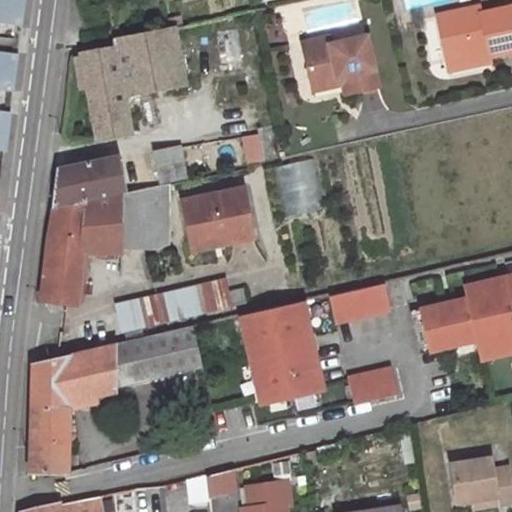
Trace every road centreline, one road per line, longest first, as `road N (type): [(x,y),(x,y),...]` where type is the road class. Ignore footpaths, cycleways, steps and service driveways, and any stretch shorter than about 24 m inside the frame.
road 1 (tertiary): [(0,481),(24,240)]
road 2 (tertiary): [(24,240),(56,0)]
road 3 (unknown): [(343,132),(511,90)]
